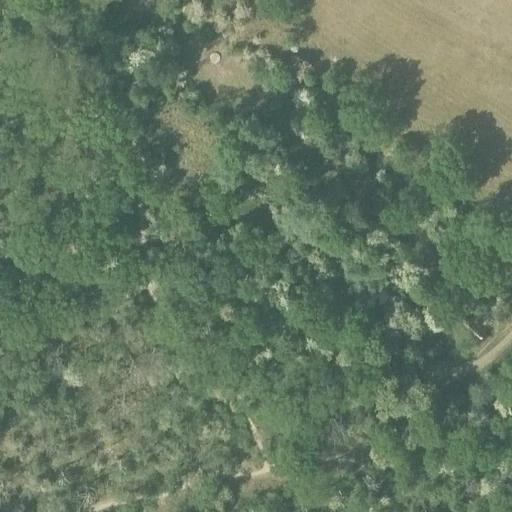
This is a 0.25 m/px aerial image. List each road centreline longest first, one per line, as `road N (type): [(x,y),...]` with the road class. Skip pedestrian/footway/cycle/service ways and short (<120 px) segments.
road 1 (track): [(511,334),(303,149),(114,0)]
road 2 (unknown): [(0,257),(122,240),(171,244),(449,380)]
road 3 (track): [(275,466),(219,480),(203,474),(191,487),(103,511)]
